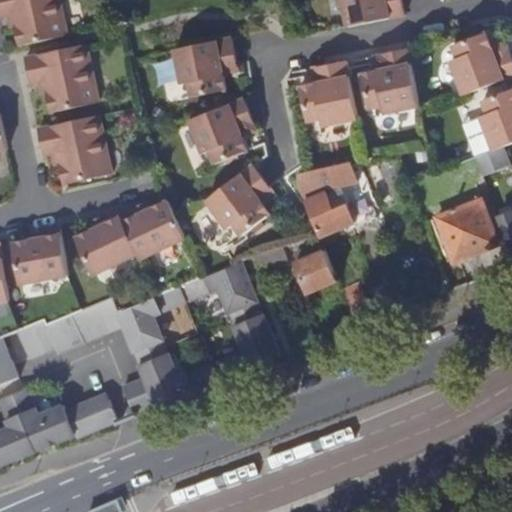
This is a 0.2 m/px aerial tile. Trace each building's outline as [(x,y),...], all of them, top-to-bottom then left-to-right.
[(20,47),(67,36),(58,0),(0,0),(0,19),(10,17),(13,30),(16,29),(20,47)] [(401,0),(342,0),(349,29),(405,17),(401,0)] [(487,35),(453,46),(459,60),(452,63),(465,97),(511,78),(511,53),(511,51),(510,51),(501,54),(499,48),(493,50),(487,35)] [(224,75),(230,74),(229,67),(236,65),(231,39),(174,51),(181,85),(189,83),(192,98),(227,91),(224,75)] [(501,54),(510,51),(508,45),(499,48),(501,54)] [(87,46),(35,57),(41,83),(51,81),(54,93),(56,93),(61,112),(100,103),(87,46)] [(421,108),(408,51),(382,57),(384,63),(376,65),(377,72),(362,76),(370,112),(384,108),(386,116),(421,108)] [(376,65),(384,63),(382,57),(374,59),(376,65)] [(360,121),(347,63),(321,69),(323,79),(315,81),(317,87),(301,90),(309,125),(323,121),(324,129),(360,121)] [(229,67),(230,74),(238,71),(236,65),(229,67)] [(315,81),(323,79),(321,69),(313,71),(315,81)] [(511,92),(486,101),(491,115),(484,117),(497,151),(504,148),(511,144),(511,92)] [(242,136),(247,134),(245,128),(252,125),(243,100),(189,121),(204,155),(211,152),(216,165),(249,151),(242,136)] [(100,115),(45,128),(51,155),(62,151),(65,165),(68,164),(73,182),(113,173),(100,115)] [(0,143),(10,141),(4,119),(0,119),(0,143)] [(245,128),(247,134),(255,132),(252,125),(245,128)] [(10,141),(0,143),(0,151),(11,149),(10,141)] [(511,167),(504,148),(497,151),(478,158),(485,177),(511,167)] [(376,201),(360,161),(306,173),(299,175),(301,188),(322,238),(322,239),(357,224),(359,229),(379,220),(372,203),(376,201)] [(264,206),(269,201),(264,196),(271,190),(253,169),(211,201),(232,232),(238,227),(246,239),(275,219),(264,206)] [(264,196),(269,201),(275,195),(271,190),(264,196)] [(483,201),(439,218),(456,262),(500,245),(483,201)] [(168,202),(149,211),(138,217),(135,210),(132,211),(120,217),(140,259),(142,264),(187,243),(176,218),(168,202)] [(138,217),(149,211),(147,205),(135,210),(138,217)] [(95,282),(140,259),(120,217),(118,213),(105,220),(103,221),(106,228),(96,234),(78,245),(95,282)] [(511,213),(500,217),(511,249),(511,213)] [(93,228),(96,234),(106,228),(103,221),(93,228)] [(64,236),(44,239),(46,246),(33,248),(17,252),(24,288),(71,279),(64,236)] [(32,241),(33,248),(46,246),(44,239),(32,241)] [(0,306),(15,303),(3,245),(0,245),(0,306)] [(260,273),(269,270),(288,265),(284,249),(254,258),(254,259),(260,273)] [(309,294),(340,281),(328,253),(298,265),(309,294)] [(233,323),(261,311),(258,303),(259,302),(243,264),(206,280),(211,295),(219,291),(228,316),(230,315),(233,323)] [(260,273),(264,283),(273,280),(269,270),(260,273)] [(186,305),(211,295),(206,280),(180,291),(186,305)] [(361,332),(379,324),(362,283),(344,290),(361,332)] [(155,302),(162,316),(186,305),(180,291),(159,300),(155,302)] [(143,368),(169,357),(164,344),(165,343),(155,319),(162,316),(155,302),(119,316),(114,303),(101,308),(111,335),(125,329),(137,357),(138,356),(143,368)] [(99,339),(111,335),(101,308),(88,313),(99,339)] [(263,317),(261,311),(233,323),(234,328),(233,328),(244,354),(237,357),(242,372),(281,355),(265,316),(263,317)] [(294,312),(279,319),(296,360),(319,350),(307,320),(299,324),(294,312)] [(85,345),(99,339),(88,313),(86,314),(74,319),(85,345)] [(83,346),(85,345),(74,319),(72,320),(83,346)] [(70,351),(83,346),(72,320),(60,324),(70,351)] [(42,357),(55,352),(46,330),(47,329),(45,323),(31,329),(42,357)] [(56,356),(70,351),(60,324),(47,329),(46,330),(55,352),(56,356)] [(28,362),(42,357),(31,329),(26,331),(18,335),(28,362)] [(0,387),(18,380),(13,368),(2,341),(0,342),(0,387)] [(170,356),(169,357),(143,368),(141,368),(147,382),(154,397),(145,400),(140,384),(125,391),(135,417),(156,409),(159,408),(159,406),(193,393),(187,377),(179,380),(170,356)] [(233,376),(242,372),(237,357),(212,368),(217,382),(233,376)] [(201,389),(217,382),(212,368),(187,377),(193,393),(201,389)] [(147,382),(140,384),(145,400),(154,397),(147,382)] [(22,419),(36,413),(29,395),(28,392),(13,398),(22,419)] [(0,408),(6,425),(22,419),(13,398),(0,402),(0,408)] [(103,431),(117,425),(108,404),(103,406),(101,400),(92,404),(103,431)] [(110,403),(108,404),(117,425),(118,424),(110,403)] [(90,436),(103,431),(92,404),(79,409),(90,436)] [(77,442),(90,436),(79,409),(66,415),(64,410),(39,420),(36,413),(22,419),(37,455),(76,440),(77,442)] [(0,470),(25,460),(37,455),(22,419),(6,425),(8,432),(0,435),(0,470)] [(122,498),(88,511),(125,511),(128,511),(122,498)]
